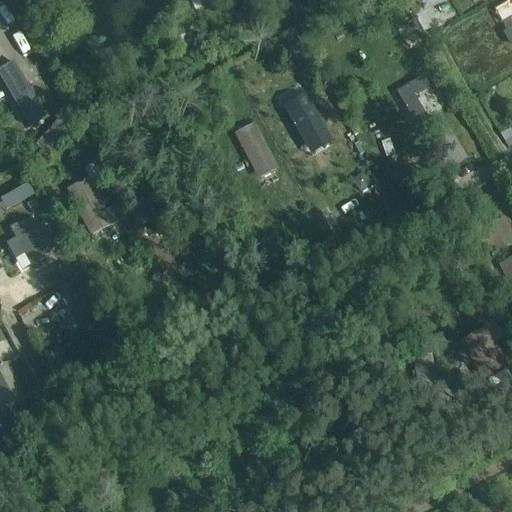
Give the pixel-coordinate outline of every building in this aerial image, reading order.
[(234,15),(245,36),(254,32),(243,10),(234,15)] [(395,34),(407,50),(417,42),(406,27),(395,34)] [(13,63),(0,71),(0,79),(22,118),(26,119),(25,122),(28,128),(45,118),(13,63)] [(428,91),(420,79),(396,94),(413,124),(425,117),(414,100),(428,91)] [(305,97),(283,110),(311,159),(333,146),(305,97)] [(64,120),(38,142),(48,154),(74,132),(64,120)] [(511,124),(511,122),(497,130),(507,147),(511,143),(511,124)] [(258,126),(235,136),(255,182),(277,172),(258,126)] [(383,140),(386,157),(396,155),(393,138),(383,140)] [(367,170),(356,178),(365,190),(375,182),(367,170)] [(117,195),(125,190),(132,185),(125,174),(119,178),(110,184),(117,195)] [(113,226),(89,180),(65,192),(89,238),(93,236),(95,239),(113,230),(111,227),(113,226)] [(511,245),(511,232),(507,220),(484,230),(468,237),(478,260),(494,253),(511,245)] [(16,241),(6,246),(15,262),(25,257),(31,268),(44,261),(42,257),(56,250),(42,225),(28,233),(22,223),(10,230),(16,241)] [(511,261),(501,267),(511,290),(511,261)] [(63,266),(42,278),(49,291),(70,278),(63,266)] [(68,287),(49,297),(55,307),(74,297),(68,287)] [(39,300),(24,309),(29,319),(45,310),(39,300)] [(83,303),(57,316),(69,338),(94,325),(83,303)] [(466,350),(458,354),(467,369),(474,364),(485,382),(510,368),(489,331),(464,346),(466,350)] [(444,376),(435,377),(434,370),(432,370),(430,357),(413,360),(415,372),(413,373),(417,405),(439,402),(436,386),(446,385),(444,376)] [(0,409),(25,396),(8,365),(3,368),(0,369),(0,409)] [(480,426),(453,440),(458,451),(485,437),(480,426)] [(255,499),(232,511),(246,511),(258,505),(255,499)]
